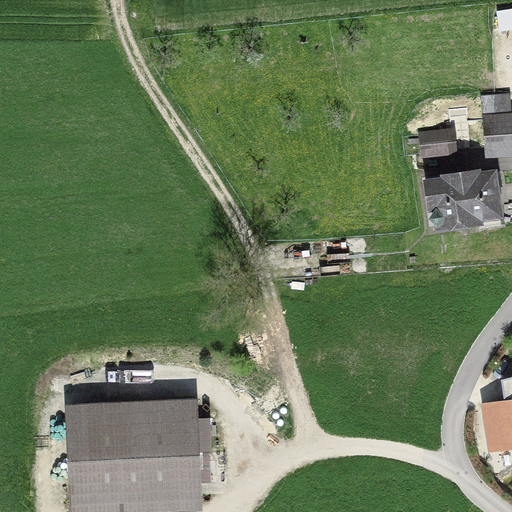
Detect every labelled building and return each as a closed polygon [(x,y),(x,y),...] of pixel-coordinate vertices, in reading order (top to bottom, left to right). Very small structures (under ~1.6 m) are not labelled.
[(507,94),(483,96),(487,147),(511,145),(511,112),(509,113),(507,94)] [(452,130),(426,132),(427,153),(454,151),(452,130)] [(495,171),(427,181),(433,225),(480,218),(481,226),(503,223),(495,171)] [(311,325),(294,326),(295,335),(311,333),(311,325)] [(511,399),(489,403),(495,442),(511,439),(511,399)] [(198,492),(195,411),(70,416),(74,497),(198,492)]
